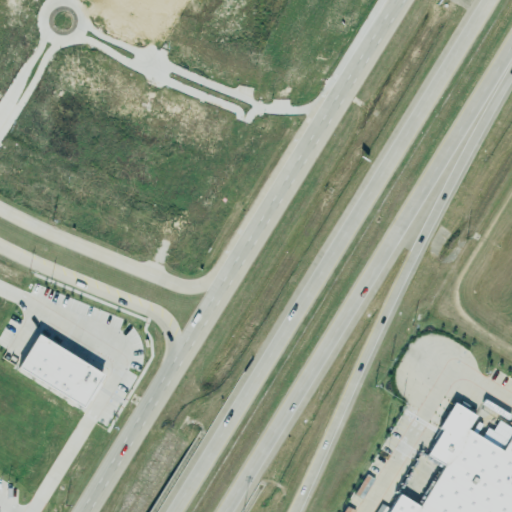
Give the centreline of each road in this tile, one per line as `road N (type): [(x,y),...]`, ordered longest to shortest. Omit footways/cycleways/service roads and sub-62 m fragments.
road 1 (motorway): [(485,0),(169,511)]
road 2 (motorway): [(221,511),(460,128)]
road 3 (motorway): [(289,511),(460,128)]
road 4 (secondary): [(400,0),(222,287)]
road 5 (secondary): [(222,287),(82,511)]
road 6 (tertiary): [(222,287),(148,274),(0,208)]
road 7 (tertiary): [(0,244),(154,311),(170,326),(180,356)]
